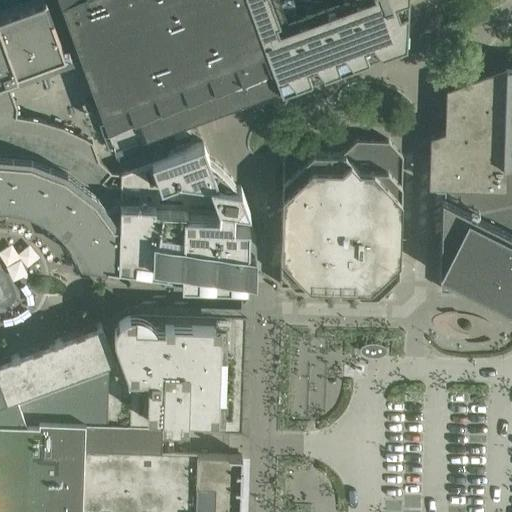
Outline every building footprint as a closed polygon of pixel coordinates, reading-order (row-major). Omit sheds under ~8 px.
[(0,299),(3,300),(6,300),(8,298),(10,296),(11,293),(11,292),(96,261),(118,264),(119,201),(120,171),(106,166),(44,0),(43,0),(0,16),(0,299)] [(247,0),(61,0),(104,115),(102,116),(115,152),(130,146),(128,140),(263,90),(266,97),(281,91),(247,0)] [(247,0),(281,91),(406,45),(408,11),(407,11),(407,0),(247,0)] [(441,288),(468,289),(511,311),(511,54),(505,54),(504,77),(447,75),(445,130),(431,135),(429,184),(444,184),(441,288)] [(356,138),(341,152),(283,150),(279,283),(384,286),(398,272),(402,154),(388,139),(356,138)] [(203,141),(140,164),(120,171),(119,201),(118,264),(181,273),(180,280),(247,282),(249,209),(240,185),(237,184),(231,177),(228,173),(225,170),(219,164),(216,161),(212,157),(208,155),(203,141)] [(490,325),(491,323),(482,318),(473,315),(465,313),(457,312),(457,310),(450,310),(442,312),(442,314),(436,315),(433,317),(432,320),(432,324),(435,327),(443,332),(452,335),(460,337),(468,338),(468,334),(462,333),(456,330),(453,330),(450,327),(448,324),(448,321),(449,319),(453,315),(459,314),(469,315),(478,318),(484,321),(490,325)] [(113,331),(113,336),(114,339),(126,372),(126,373),(126,374),(127,374),(126,374),(126,375),(126,376),(126,377),(125,377),(125,378),(124,378),(123,378),(122,378),(121,378),(121,395),(119,422),(201,425),(201,429),(230,430),(230,429),(240,429),(244,315),(166,313),(166,319),(164,319),(164,324),(153,324),(152,321),(151,322),(145,315),(134,311),(124,314),(117,321),(114,331),(113,331)] [(114,339),(113,336),(107,338),(101,322),(96,324),(97,325),(62,338),(62,337),(53,340),(54,341),(19,354),(19,353),(11,356),(11,357),(0,360),(0,420),(46,422),(46,420),(119,422),(121,395),(121,378),(122,378),(123,378),(124,378),(125,378),(125,377),(126,377),(126,376),(126,375),(126,374),(127,374),(126,374),(126,373),(126,372),(114,339)] [(385,346),(384,344),(382,343),(380,343),(377,342),(374,341),(370,341),(367,342),(365,342),(364,343),(362,344),(361,345),(360,347),(361,346),(362,352),(378,354),(378,355),(381,355),(383,354),(385,352),(386,351),(386,350),(386,349),(386,348),(386,347),(386,346),(385,346)] [(338,410),(337,360),(300,360),(300,411),(338,410)] [(46,422),(0,420),(0,511),(239,511),(241,454),(118,450),(119,422),(46,420),(46,422)]
